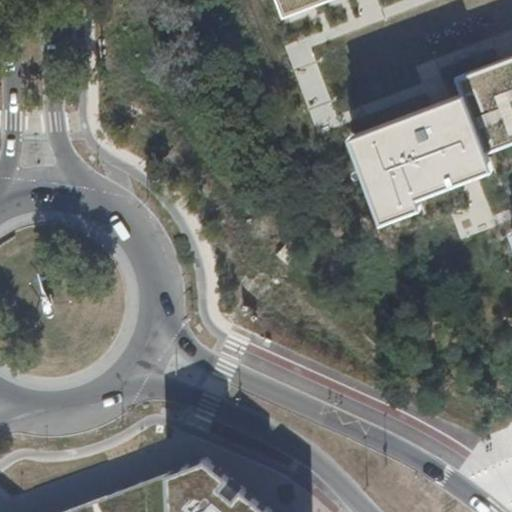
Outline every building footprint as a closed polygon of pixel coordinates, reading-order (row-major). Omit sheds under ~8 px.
[(280,0),(287,19),(338,0),(280,0)] [(511,58),(473,73),(479,90),(467,95),(373,130),(377,140),(357,148),(381,212),(404,203),(408,213),(424,207),(420,197),(434,192),(431,183),(450,176),(453,185),(486,172),(480,155),(489,152),(511,142),(511,58)] [(473,73),(461,78),(467,95),(479,90),(473,73)] [(373,130),(353,138),(357,148),(377,140),(373,130)] [(486,172),(495,169),(489,152),(480,155),(486,172)] [(434,192),(453,185),(450,176),(431,183),(434,192)] [(381,212),(385,222),(408,213),(404,203),(381,212)] [(171,475),(68,511),(279,511),(211,460),(171,475)]
